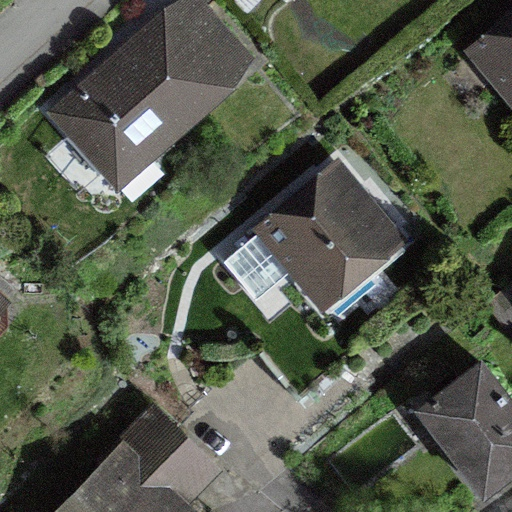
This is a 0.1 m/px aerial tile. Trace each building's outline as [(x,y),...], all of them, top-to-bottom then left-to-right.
[(163,140),(246,66),(199,14),(173,37),(160,22),(118,59),(121,63),(110,73),(107,69),(55,115),(111,178),(159,136),(163,140)] [(511,102),(511,20),(472,54),(511,102)] [(321,304),(394,244),(333,171),(260,231),(251,240),(252,248),(250,249),(242,240),(233,248),(241,258),(240,255),(248,249),(250,251),(253,248),(252,240),(261,233),(321,304)] [(511,281),(482,306),(509,341),(511,338),(511,281)] [(482,496),(511,473),(511,472),(511,410),(477,366),(417,413),(482,496)] [(116,478),(83,511),(166,511),(206,472),(150,417),(103,465),(116,478)]
